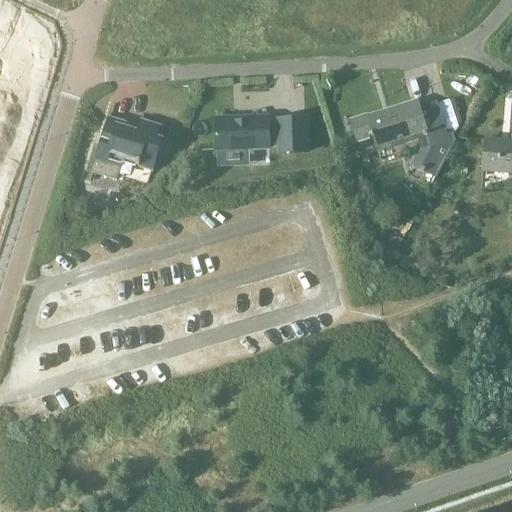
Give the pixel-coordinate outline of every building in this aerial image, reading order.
[(22,61),(12,94),(38,102),(48,70),(22,61)] [(366,118),(350,123),(357,145),(370,141),(370,138),(372,137),(376,154),(418,141),(420,149),(410,167),(434,179),(453,142),(451,136),(453,135),(457,128),(449,101),(436,105),(419,110),(417,104),(367,119),(366,118)] [(109,119),(92,172),(117,180),(122,164),(151,173),(161,141),(158,140),(159,128),(142,122),(139,133),(123,128),(124,124),(109,119)] [(234,119),(216,120),(217,153),(269,152),(281,152),(281,157),(305,156),(305,126),(281,127),(281,129),(269,129),(268,121),(234,122),(234,119)] [(511,175),(511,142),(485,141),(482,174),(511,175)] [(406,217),(400,228),(406,231),(412,220),(406,217)]
